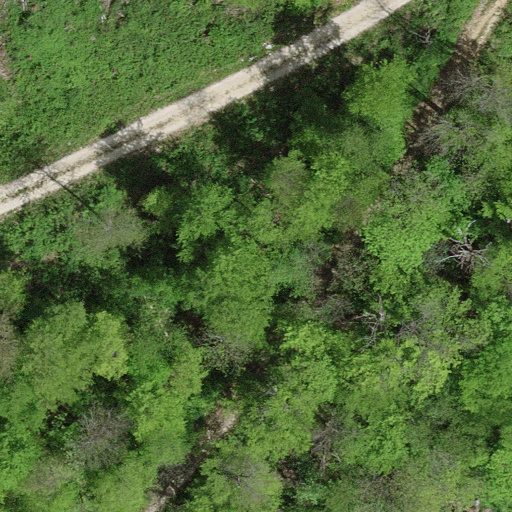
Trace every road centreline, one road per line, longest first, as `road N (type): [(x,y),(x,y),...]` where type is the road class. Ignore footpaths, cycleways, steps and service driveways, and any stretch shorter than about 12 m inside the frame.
road 1 (track): [(498,0),(279,343),(140,511)]
road 2 (track): [(0,206),(177,121),(355,0)]
